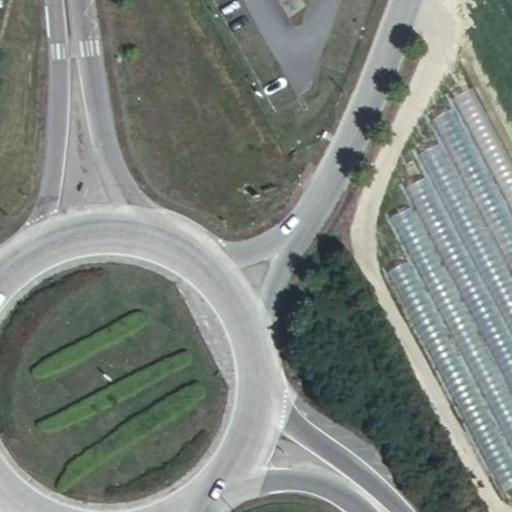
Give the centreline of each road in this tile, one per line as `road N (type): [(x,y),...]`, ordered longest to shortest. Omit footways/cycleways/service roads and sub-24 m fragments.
road 1 (secondary): [(154,238),(124,195),(89,49),(67,3)]
road 2 (secondary): [(67,3),(53,164),(36,247)]
road 3 (unclassified): [(307,218),(408,0)]
road 4 (primary): [(405,511),(293,421),(258,368)]
road 5 (primary): [(207,499),(244,481),(296,481),(338,495),(357,511)]
road 6 (primary): [(207,499),(238,461),(256,416),(258,368)]
road 7 (unclassified): [(254,345),(275,276),(307,218)]
road 8 (primary): [(154,238),(74,233),(36,247)]
